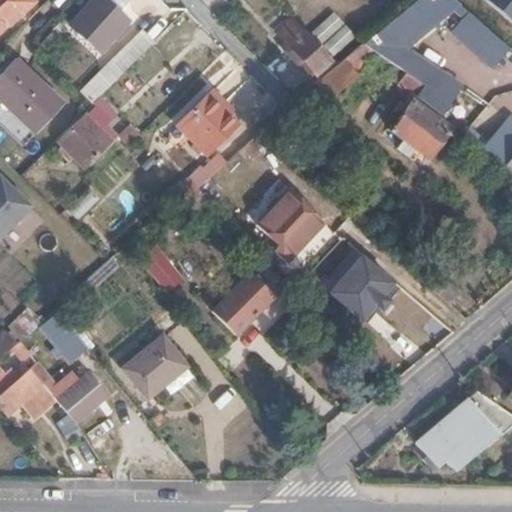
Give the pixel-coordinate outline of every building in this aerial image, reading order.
[(21,15),(33,0),(0,0),(0,28),(17,12),(21,15)] [(97,52),(126,21),(103,0),(90,0),(68,25),(97,52)] [(466,12),(453,0),(412,0),(379,26),(360,43),(373,52),(403,72),(422,85),(415,95),(440,114),(459,83),(402,46),(450,6),(460,18),(466,12)] [(491,66),(508,48),(466,12),(460,18),(450,30),(491,66)] [(271,31),(302,63),(311,40),(287,16),(271,31)] [(120,73),(150,43),(137,31),(109,62),(120,73)] [(373,52),(360,43),(336,63),(315,81),(329,96),(355,74),(353,70),(373,52)] [(57,106),(11,60),(0,71),(0,104),(29,134),(57,106)] [(405,109),(388,132),(427,159),(449,128),(411,100),(415,95),(422,85),(403,72),(395,84),(409,94),(400,106),(405,109)] [(511,112),(511,86),(499,100),(511,112)] [(219,108),(223,103),(210,90),(176,124),(204,154),(234,124),(219,108)] [(83,166),(108,140),(83,113),(57,139),(83,166)] [(502,166),(511,153),(511,129),(506,124),(484,151),(502,166)] [(306,153),(299,148),(291,159),(297,164),(306,153)] [(511,153),(502,166),(511,174),(511,153)] [(215,155),(178,180),(186,192),(224,167),(215,155)] [(1,175),(0,176),(0,239),(33,207),(1,175)] [(270,250),(282,263),(328,216),(298,186),(277,207),(295,226),(270,250)] [(87,189),(68,212),(78,221),(97,198),(87,189)] [(136,261),(169,293),(185,277),(152,245),(136,261)] [(392,280),(355,249),(321,290),(359,321),(392,280)] [(431,291),(447,304),(457,292),(433,272),(423,284),(431,291)] [(234,334),(269,299),(265,295),(266,291),(246,274),(214,307),(223,316),(219,320),(234,334)] [(439,313),(447,304),(431,291),(424,300),(439,313)] [(72,355),(84,345),(56,311),(45,320),(72,355)] [(254,316),(257,332),(276,327),(272,312),(254,316)] [(0,334),(0,355),(14,343),(3,332),(0,334)] [(147,396),(184,362),(160,334),(122,368),(147,396)] [(20,359),(1,376),(8,384),(27,367),(20,359)] [(0,374),(0,407),(6,415),(20,402),(30,413),(50,395),(46,390),(53,385),(38,366),(31,372),(27,367),(8,384),(1,376),(0,374)] [(53,385),(46,390),(50,395),(53,399),(60,407),(72,422),(104,395),(86,372),(77,380),(70,371),(53,385)] [(496,431),(511,416),(511,414),(474,388),(413,440),(432,461),(441,454),(450,465),(494,428),(496,431)]
